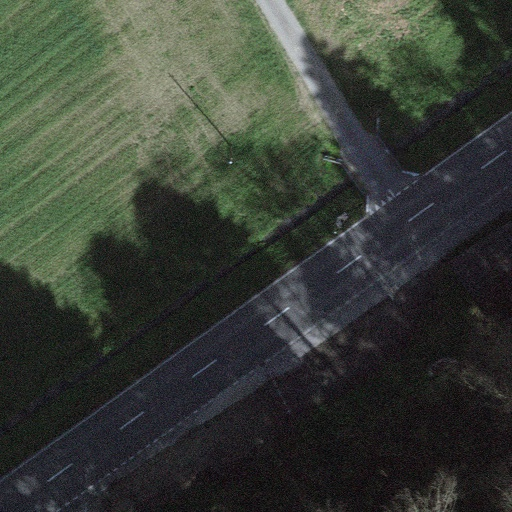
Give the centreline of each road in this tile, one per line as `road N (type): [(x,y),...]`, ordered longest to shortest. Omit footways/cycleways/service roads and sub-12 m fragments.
road 1 (secondary): [(412,219),(7,511)]
road 2 (unclassified): [(270,0),(412,219)]
road 3 (secondary): [(511,147),(412,219)]
